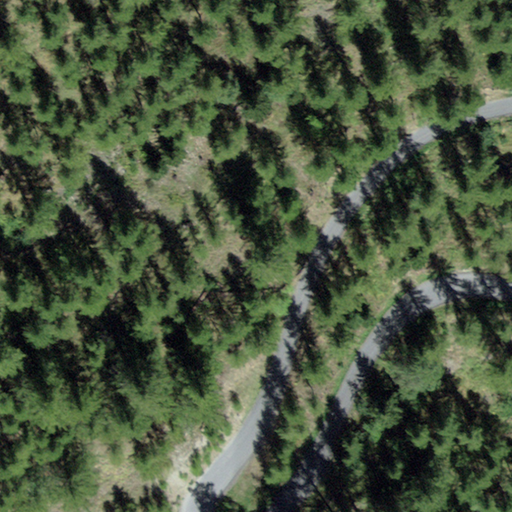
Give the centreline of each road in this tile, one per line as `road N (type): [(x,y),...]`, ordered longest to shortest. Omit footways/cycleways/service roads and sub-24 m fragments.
road 1 (unclassified): [(511,105),(432,129),(401,148),(358,194),(316,261),(248,436),(192,511)]
road 2 (unclassified): [(279,511),(391,322),(447,287),(511,291)]
